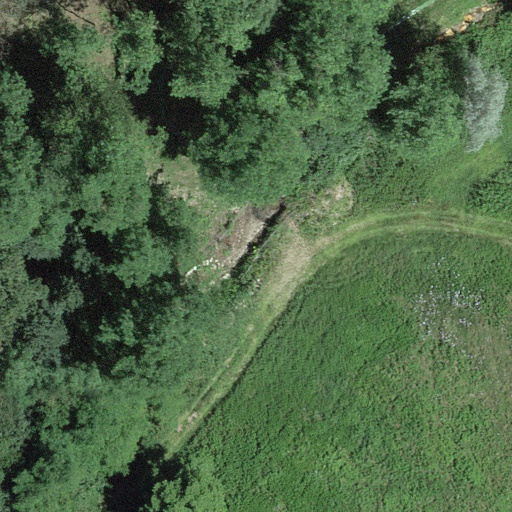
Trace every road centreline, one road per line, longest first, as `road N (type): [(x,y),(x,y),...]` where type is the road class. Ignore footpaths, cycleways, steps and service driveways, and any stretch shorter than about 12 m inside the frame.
road 1 (track): [(511,234),(349,224),(288,267),(162,433),(86,511)]
road 2 (track): [(349,224),(437,122),(511,69)]
